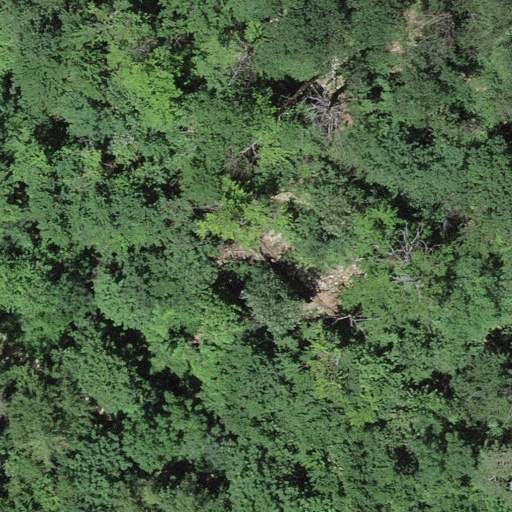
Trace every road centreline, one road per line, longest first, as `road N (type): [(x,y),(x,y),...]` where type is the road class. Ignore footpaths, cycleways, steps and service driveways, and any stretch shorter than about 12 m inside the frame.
road 1 (track): [(0,70),(116,150),(511,251)]
road 2 (track): [(0,338),(254,511)]
